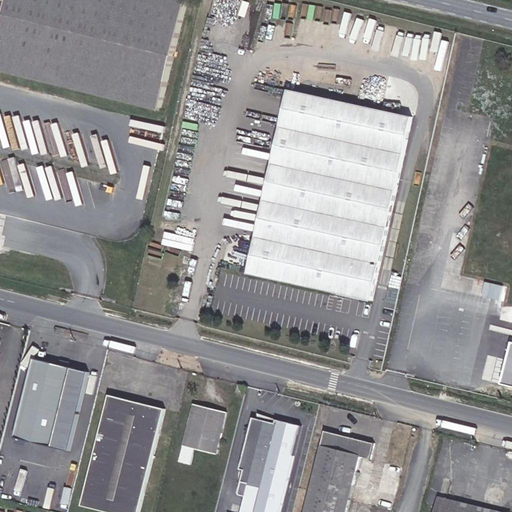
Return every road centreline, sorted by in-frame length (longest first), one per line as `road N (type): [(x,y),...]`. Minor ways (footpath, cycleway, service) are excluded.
road 1 (unknown): [(181,329),(250,70),(267,54),(291,48),(359,56),(406,78),(420,106),(355,387)]
road 2 (unclassified): [(0,299),(511,426)]
road 3 (unknown): [(488,38),(392,397)]
